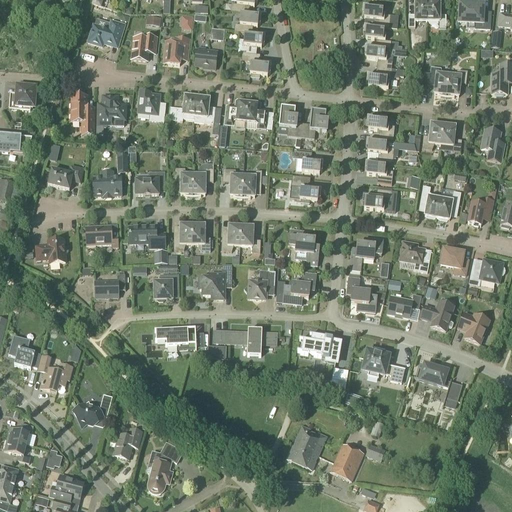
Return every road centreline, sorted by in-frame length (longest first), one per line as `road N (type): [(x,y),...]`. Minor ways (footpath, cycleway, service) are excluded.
road 1 (residential): [(341,222),(213,214),(35,223)]
road 2 (residential): [(292,93),(80,73)]
road 3 (residential): [(118,321),(328,318)]
road 4 (residential): [(511,379),(328,318)]
road 5 (residential): [(511,253),(341,222)]
road 6 (residential): [(511,118),(347,100)]
road 7 (residential): [(102,485),(5,392)]
road 8 (residential): [(341,222),(347,100)]
